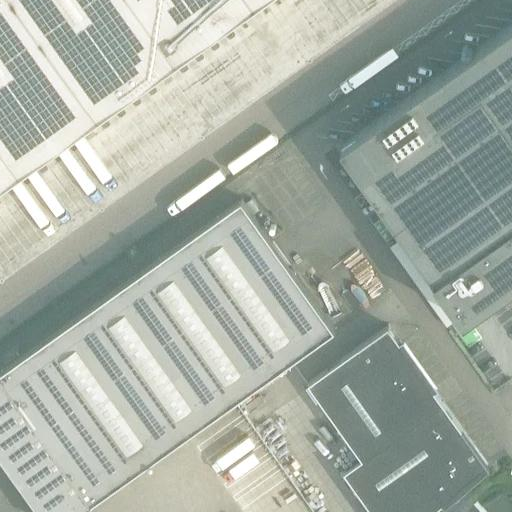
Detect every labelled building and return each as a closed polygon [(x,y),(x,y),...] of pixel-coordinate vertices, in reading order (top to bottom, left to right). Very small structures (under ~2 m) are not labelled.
[(0,0),(0,186),(3,185),(7,182),(159,73),(163,70),(249,9),(253,6),(261,0),(0,0)] [(511,21),(479,45),(342,143),(436,275),(435,276),(465,318),(466,316),(467,316),(466,314),(479,305),(495,294),(500,290),(495,284),(497,283),(511,272),(511,21)] [(69,321),(0,369),(0,450),(43,511),(76,511),(335,328),(330,321),(291,267),(272,240),(242,197),(69,321)] [(388,324),(308,382),(362,457),(442,400),(388,324)] [(363,459),(343,473),(371,511),(430,511),(464,483),(479,470),(487,463),(485,460),(479,452),(442,400),(362,457),(363,459)]
